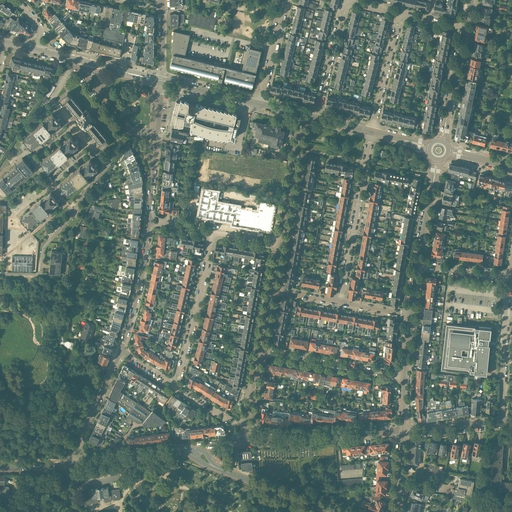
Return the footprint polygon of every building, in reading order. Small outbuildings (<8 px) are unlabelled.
[(72,8),(74,0),(64,0),(63,8),(65,9),(66,9),(66,7),(72,8)] [(78,12),(79,9),(80,0),(78,0),(74,0),(72,8),(72,11),(78,12)] [(443,14),(450,15),(449,16),(453,17),(453,16),(454,17),(455,16),(456,13),(455,13),(456,9),(457,5),(447,3),(445,11),(444,10),(443,14)] [(44,14),(48,20),(54,15),(48,7),(50,6),(48,4),(46,4),(44,5),(46,8),(43,11),(45,13),(44,14)] [(12,9),(6,5),(1,12),(4,14),(4,13),(8,15),(12,9)] [(297,6),(296,11),(309,14),(310,12),(304,10),(305,8),(297,6)] [(122,19),(124,9),(113,7),(111,16),(109,27),(109,28),(120,30),(122,19)] [(480,13),(481,13),(490,15),(491,11),(492,11),(492,8),(488,7),(488,8),(482,7),(482,9),(481,9),(480,13)] [(218,20),(220,13),(209,10),(208,17),(216,19),(218,20)] [(67,11),(65,12),(67,14),(61,20),(60,20),(62,22),(66,19),(70,15),(69,13),(67,11)] [(135,12),(130,11),(128,20),(127,22),(133,24),(133,21),(135,12)] [(48,20),(52,24),(59,18),(57,16),(59,14),(59,13),(57,12),(55,14),(54,15),(48,20)] [(191,13),(188,24),(213,30),(216,19),(208,17),(191,13)] [(490,15),(481,13),(480,13),(480,14),(480,15),(479,20),(486,21),(485,22),(489,23),(491,17),(489,17),(490,15)] [(147,19),(147,23),(154,25),(154,17),(153,15),(146,14),(145,19),(147,19)] [(171,24),(171,27),(178,27),(178,24),(178,22),(184,22),(184,14),(179,14),(170,14),(170,24),(171,24)] [(387,19),(387,16),(380,14),(379,17),(382,18),(381,22),(388,23),(389,20),(387,19)] [(358,20),(359,16),(352,15),(350,20),(363,24),(364,21),(358,20)] [(307,22),(302,20),(303,18),(295,16),(294,21),(307,24),(307,22)] [(1,27),(6,28),(12,18),(10,17),(8,19),(6,18),(5,20),(1,27)] [(18,17),(14,23),(10,29),(17,31),(22,22),(23,22),(22,22),(18,17)] [(12,18),(6,28),(10,29),(14,23),(12,22),(14,19),(12,18)] [(52,24),(55,28),(62,22),(60,20),(61,20),(59,18),(52,24)] [(62,22),(55,28),(59,32),(66,26),(69,24),(68,23),(69,22),(66,19),(62,22)] [(69,24),(66,26),(59,32),(63,36),(78,24),(73,19),(69,22),(68,23),(69,24)] [(23,22),(22,22),(17,31),(24,32),(23,33),(28,34),(29,34),(30,34),(30,33),(31,33),(31,32),(31,31),(30,30),(28,27),(28,26),(28,25),(27,24),(26,24),(25,25),(23,22)] [(146,31),(154,33),(154,25),(147,23),(146,24),(147,25),(146,31)] [(69,43),(72,38),(74,34),(76,32),(74,30),(79,25),(78,24),(63,36),(68,42),(69,43)] [(491,35),(493,27),(478,24),(477,29),(476,31),(477,31),(477,32),(486,34),(491,35)] [(103,35),(99,51),(120,56),(125,31),(123,30),(120,30),(109,28),(109,27),(105,26),(103,35)] [(291,34),(298,35),(300,28),(293,26),(291,31),(292,31),(291,34)] [(405,34),(406,34),(417,37),(418,34),(413,33),(414,30),(407,28),(405,34)] [(80,35),(77,46),(85,47),(86,42),(87,43),(87,38),(88,34),(85,34),(86,32),(81,30),(81,31),(80,35)] [(325,39),(327,34),(314,31),(310,30),(310,33),(319,35),(317,40),(319,41),(324,42),(325,39)] [(77,35),(74,34),(72,38),(69,43),(71,44),(77,46),(80,35),(81,31),(78,31),(77,35)] [(146,31),(146,40),(154,41),(154,33),(146,31)] [(171,41),(173,41),(171,48),(172,48),(171,52),(174,53),(173,54),(183,56),(188,34),(174,31),(171,41)] [(443,31),(441,40),(449,42),(451,36),(449,36),(450,32),(443,31)] [(486,37),(486,34),(477,32),(476,33),(476,34),(476,35),(475,39),(490,42),(490,38),(486,37)] [(99,51),(103,35),(95,33),(94,36),(94,38),(91,49),(99,51)] [(290,33),(289,36),(288,39),(296,41),(299,42),(300,38),(301,38),(302,36),(298,35),(291,34),(290,33)] [(86,42),(85,47),(91,49),(94,38),(94,36),(89,35),(89,38),(87,38),(87,43),(86,42)] [(315,46),(323,48),(324,45),(323,44),(324,42),(319,41),(317,40),(309,38),(308,40),(314,42),(315,41),(316,41),(315,46)] [(287,45),(298,48),(301,48),(301,46),(295,45),(296,41),(288,39),(288,40),(287,45)] [(358,45),(359,42),(346,39),(345,44),(345,47),(349,48),(353,49),(355,44),(358,45)] [(449,42),(441,40),(440,40),(438,47),(448,49),(449,42)] [(473,47),(474,48),(473,49),(483,51),(484,51),(485,44),(475,42),(474,45),(474,46),(473,47)] [(134,44),(131,58),(137,60),(140,45),(134,44)] [(375,54),(379,55),(380,52),(381,53),(382,48),(371,45),(370,47),(372,48),(372,50),(373,50),(372,53),(375,54)] [(249,47),(246,63),(244,68),(244,71),(255,74),(262,50),(249,47)] [(349,48),(345,47),(344,47),(344,49),(343,49),(342,53),(350,55),(351,55),(352,51),(353,51),(353,52),(357,53),(358,50),(353,49),(349,48)] [(447,55),(448,49),(438,47),(437,53),(447,55)] [(483,51),(473,49),(473,50),(472,52),(473,53),(472,55),(481,57),(486,57),(487,51),(484,51),(483,51)] [(292,59),(296,59),(296,57),(292,56),(293,53),(285,51),(284,57),(292,59)] [(314,53),(312,58),(320,60),(322,54),(310,51),(309,53),(312,54),(312,53),(314,53)] [(412,58),(413,55),(401,52),(401,53),(400,57),(401,57),(400,60),(405,62),(406,59),(407,59),(407,57),(412,58)] [(350,55),(342,53),(341,58),(353,61),(353,59),(351,58),(350,59),(349,59),(350,55)] [(370,60),(378,62),(379,58),(379,55),(375,54),(372,53),(370,60)] [(445,61),(447,55),(437,53),(436,59),(444,61),(445,61)] [(255,75),(180,57),(173,55),(170,67),(219,79),(219,80),(222,81),(222,79),(252,87),(255,75)] [(292,59),(284,57),(282,62),(296,66),(297,64),(292,62),(292,63),(291,63),(292,59)] [(17,68),(20,68),(22,61),(22,60),(11,58),(9,66),(12,66),(12,69),(17,70),(17,68)] [(444,63),(444,61),(436,59),(434,58),(433,65),(443,67),(443,64),(444,63)] [(470,65),(475,66),(479,67),(480,60),(471,58),(471,61),(470,62),(470,63),(470,64),(470,65)] [(405,62),(400,60),(399,63),(398,66),(406,68),(406,69),(408,62),(405,62)] [(28,70),(31,71),(32,63),(22,61),(20,68),(23,69),(23,72),(27,73),(28,70)] [(41,73),(43,65),(42,66),(32,63),(31,71),(34,71),(33,74),(40,76),(41,73)] [(340,64),(338,70),(346,72),(350,73),(350,71),(348,70),(347,71),(346,71),(347,66),(340,64)] [(53,68),(43,65),(41,73),(44,74),(43,77),(48,78),(48,75),(51,76),(53,68)] [(429,71),(432,71),(441,73),(442,73),(442,72),(442,71),(442,70),(443,67),(433,65),(432,67),(430,66),(429,71)] [(292,77),(292,75),(290,74),(290,75),(289,75),(290,70),(289,70),(281,68),(280,71),(281,71),(280,74),(292,77)] [(309,70),(308,75),(316,77),(318,71),(306,68),(305,70),(308,71),(308,70),(309,70)] [(346,72),(338,70),(337,76),(348,79),(349,76),(346,76),(346,77),(345,76),(346,72)] [(432,71),(430,77),(440,79),(442,73),(441,73),(432,71)] [(472,80),(476,81),(477,81),(478,74),(469,72),(468,73),(467,74),(468,75),(467,78),(472,79),(472,80)] [(7,73),(6,78),(19,81),(19,79),(14,77),(14,75),(7,73)] [(440,79),(430,77),(429,83),(439,85),(440,79)] [(343,88),(344,83),(343,83),(335,81),(335,85),(334,87),(346,90),(347,88),(344,87),(344,88),(343,88)] [(5,84),(3,89),(16,92),(17,90),(11,88),(12,85),(5,83),(4,83),(4,84),(5,84)] [(429,83),(428,89),(438,91),(438,92),(439,85),(429,83)] [(48,97),(55,87),(52,85),(46,95),(48,97)] [(281,94),(290,96),(290,97),(292,97),(294,89),(291,88),(291,87),(286,85),(286,86),(283,86),(281,94)] [(464,91),(465,91),(474,93),(475,87),(466,85),(465,88),(464,91)] [(294,98),(294,97),(303,100),(305,91),(305,90),(297,88),(297,89),(294,89),(292,97),(294,98)] [(363,88),(361,94),(369,96),(370,93),(371,93),(371,90),(363,88)] [(428,89),(427,96),(436,98),(437,94),(438,94),(438,92),(437,92),(438,92),(438,91),(428,89)] [(313,103),(314,103),(316,92),(311,90),(311,93),(310,92),(308,102),(310,102),(310,103),(312,104),(313,103)] [(474,93),(465,91),(464,91),(463,95),(464,95),(463,98),(473,100),(474,93)] [(84,111),(72,97),(68,92),(60,99),(63,103),(65,102),(77,117),(74,119),(85,131),(88,129),(100,144),(98,145),(101,149),(110,142),(94,124),(97,121),(87,109),(84,111)] [(8,99),(9,96),(2,94),(1,99),(13,103),(14,100),(8,99)] [(390,98),(390,101),(398,103),(399,97),(391,95),(390,98)] [(425,102),(427,103),(427,102),(436,104),(436,102),(436,101),(436,98),(427,96),(425,102)] [(333,98),(328,97),(325,106),(331,108),(333,98)] [(333,98),(331,108),(337,109),(337,108),(339,99),(338,99),(338,100),(335,100),(335,99),(333,98)] [(461,104),(462,104),(471,106),(473,100),(463,98),(463,100),(462,100),(461,104)] [(13,103),(1,99),(0,102),(0,104),(2,105),(1,111),(8,113),(9,113),(10,113),(11,111),(9,111),(10,108),(6,107),(7,104),(13,105),(13,103)] [(176,100),(171,122),(171,123),(172,122),(175,123),(175,125),(174,125),(179,125),(179,126),(178,126),(184,126),(184,125),(191,127),(191,128),(190,130),(194,130),(194,131),(194,132),(198,132),(198,133),(202,133),(202,134),(202,135),(206,134),(206,136),(205,136),(206,136),(210,136),(210,137),(209,137),(214,136),(214,138),(213,138),(218,137),(218,138),(217,138),(218,139),(222,138),(222,139),(226,138),(226,139),(226,140),(231,138),(236,136),(236,137),(241,117),(240,117),(240,118),(236,117),(236,116),(237,115),(233,112),(232,112),(232,113),(229,111),(228,111),(229,111),(228,112),(225,110),(224,110),(224,111),(221,109),(220,109),(221,109),(220,110),(217,108),(216,108),(217,108),(216,109),(213,107),(212,107),(213,107),(212,108),(209,106),(208,106),(209,106),(208,107),(205,105),(204,107),(201,104),(200,105),(197,103),(196,105),(196,106),(195,106),(196,105),(194,105),(191,104),(189,104),(189,103),(185,100),(185,102),(181,99),(180,101),(177,100),(177,101),(177,100),(176,100)] [(339,99),(337,108),(345,110),(345,111),(347,111),(349,102),(346,101),(346,100),(342,99),(342,100),(339,99)] [(349,102),(347,111),(349,112),(350,111),(358,113),(360,106),(360,105),(357,104),(357,103),(353,102),(353,103),(349,102)] [(437,104),(436,104),(427,102),(427,103),(426,108),(435,110),(437,104)] [(474,106),(471,106),(462,104),(461,104),(461,107),(461,110),(470,112),(473,112),(474,106)] [(363,116),(369,117),(371,107),(366,106),(363,116)] [(426,108),(424,115),(434,117),(435,110),(426,108)] [(8,113),(1,111),(0,114),(0,113),(0,116),(13,120),(13,117),(8,116),(8,113)] [(400,124),(403,125),(403,124),(405,116),(401,115),(402,114),(394,112),(394,114),(392,122),(400,124)] [(31,131),(21,139),(29,149),(39,141),(51,132),(50,131),(60,123),(52,114),(42,122),(42,121),(31,131)] [(405,116),(403,124),(403,125),(405,125),(414,127),(416,121),(416,119),(412,118),(413,116),(408,115),(408,117),(405,116)] [(423,121),(424,122),(433,123),(434,117),(424,115),(423,121)] [(0,121),(6,123),(6,124),(8,125),(11,125),(13,120),(0,116),(0,121)] [(469,118),(460,116),(459,116),(458,119),(459,120),(458,122),(468,124),(469,118)] [(277,127),(269,125),(269,124),(266,123),(265,124),(254,122),(253,127),(256,128),(255,130),(257,131),(256,135),(256,136),(274,140),(273,145),(280,147),(281,143),(283,143),(283,141),(282,140),(282,138),(284,138),(285,135),(283,134),(284,132),(284,131),(279,130),(280,126),(277,126),(277,127)] [(433,123),(424,122),(422,131),(429,133),(430,129),(431,130),(433,123)] [(466,130),(457,128),(454,139),(459,140),(459,139),(465,140),(465,141),(472,142),(474,132),(471,131),(466,130)] [(475,143),(475,144),(478,145),(481,129),(475,128),(475,132),(474,132),(472,142),(475,143)] [(170,134),(171,134),(170,139),(187,143),(187,140),(191,140),(191,139),(192,139),(193,135),(187,134),(188,132),(184,131),(184,132),(173,129),(172,130),(171,129),(170,134)] [(481,145),(484,145),(487,131),(481,129),(478,145),(481,145)] [(490,147),(496,148),(498,138),(499,134),(497,134),(497,135),(493,134),(490,147)] [(79,146),(72,138),(71,137),(61,145),(61,144),(50,154),(41,162),(49,172),(58,164),(59,164),(70,155),(69,154),(79,146)] [(165,149),(166,149),(176,150),(180,150),(181,150),(182,145),(180,144),(170,142),(170,144),(166,143),(165,149)] [(122,162),(125,159),(134,153),(130,147),(128,147),(120,160),(121,162),(122,162)] [(124,165),(127,164),(136,158),(134,153),(125,159),(122,162),(123,163),(124,165)] [(213,154),(210,171),(233,175),(233,180),(227,180),(227,186),(240,186),(242,177),(262,180),(264,169),(268,170),(269,167),(274,168),(275,162),(245,157),(245,159),(213,154)] [(16,166),(0,179),(0,185),(6,193),(33,171),(22,158),(14,165),(16,166)] [(138,163),(136,158),(127,164),(124,165),(123,166),(125,170),(126,170),(129,168),(138,163)] [(176,161),(174,161),(165,159),(165,160),(164,161),(163,163),(164,164),(165,164),(164,168),(174,170),(176,161)] [(80,167),(72,174),(69,177),(60,185),(68,195),(77,187),(78,187),(89,178),(89,177),(98,169),(90,160),(81,168),(80,167)] [(332,170),(333,163),(327,162),(325,170),(327,171),(328,169),(332,170)] [(140,169),(138,163),(129,168),(126,170),(125,170),(127,175),(131,173),(140,169)] [(338,173),(339,164),(333,163),(332,170),(331,171),(332,172),(332,170),(336,171),(336,172),(338,173)] [(345,172),(346,166),(347,165),(340,163),(339,164),(338,173),(341,173),(341,172),(344,172),(344,174),(345,174),(345,172)] [(459,174),(459,173),(461,166),(450,164),(450,165),(449,170),(455,172),(455,173),(459,174)] [(354,167),(346,166),(345,172),(345,174),(344,177),(349,178),(350,173),(352,174),(354,167)] [(469,168),(467,168),(467,167),(464,166),(464,167),(461,166),(459,173),(459,174),(458,177),(460,177),(463,178),(464,174),(467,175),(467,176),(475,178),(476,173),(469,172),(469,168)] [(127,180),(133,178),(142,174),(142,173),(140,169),(131,173),(131,175),(126,177),(127,180)] [(382,179),(383,172),(375,171),(374,178),(382,179)] [(386,181),(388,182),(390,173),(383,171),(383,172),(382,179),(381,180),(382,180),(382,179),(386,180),(386,181)] [(459,180),(460,177),(458,177),(459,174),(455,173),(448,171),(447,177),(459,180)] [(396,174),(390,173),(388,182),(390,182),(391,181),(394,181),(394,183),(395,183),(395,181),(396,174)] [(484,186),(486,176),(484,175),(484,174),(481,173),(480,175),(480,174),(477,188),(482,189),(483,186),(484,186)] [(127,185),(128,184),(143,180),(142,174),(133,178),(133,179),(129,181),(126,182),(127,185)] [(409,177),(403,175),(401,184),(403,184),(404,183),(407,184),(407,185),(408,185),(409,177)] [(492,177),(486,176),(484,186),(486,187),(487,185),(490,185),(492,177)] [(343,184),(350,186),(351,181),(349,181),(349,178),(344,177),(343,184)] [(413,185),(419,186),(421,179),(414,177),(413,185)] [(499,179),(492,177),(490,185),(488,193),(494,194),(495,188),(496,189),(499,179)] [(447,178),(446,185),(454,186),(457,187),(458,181),(447,178)] [(505,181),(499,179),(496,189),(503,190),(503,189),(505,181)] [(133,188),(143,185),(143,180),(128,184),(129,189),(131,188),(133,188)] [(511,182),(505,181),(503,189),(506,190),(505,194),(511,195),(511,194),(511,182)] [(373,185),(372,191),(379,192),(381,184),(375,183),(375,186),(373,185)] [(349,193),(350,186),(343,184),(341,191),(349,193)] [(419,186),(413,185),(411,184),(410,191),(419,193),(420,186),(419,186)] [(205,188),(200,216),(234,222),(233,225),(271,232),(277,204),(262,202),(260,212),(241,208),(241,206),(218,202),(220,191),(205,188)] [(410,191),(409,198),(417,200),(419,193),(410,191)] [(30,209),(21,218),(29,227),(39,219),(39,220),(50,210),(59,202),(51,192),(42,200),(41,200),(30,209)] [(458,200),(452,199),(443,197),(442,203),(451,204),(457,206),(458,200)] [(416,206),(417,200),(409,198),(407,204),(416,206)] [(415,213),(416,206),(407,204),(406,211),(415,213)] [(175,207),(173,207),(161,206),(160,206),(160,210),(161,212),(174,213),(174,215),(178,216),(179,208),(175,207)] [(502,209),(501,215),(509,216),(510,211),(511,207),(503,206),(503,209),(502,209)] [(86,215),(87,215),(94,216),(99,218),(100,213),(96,211),(90,209),(86,215)] [(436,225),(437,226),(437,229),(445,230),(446,223),(438,221),(438,222),(437,222),(436,225)] [(498,235),(497,241),(504,242),(505,236),(506,236),(507,233),(506,233),(499,232),(499,235),(498,235)] [(157,242),(158,242),(165,243),(169,244),(170,238),(162,237),(163,234),(159,234),(158,242),(157,242)] [(184,255),(185,253),(187,239),(182,238),(181,245),(183,246),(182,252),(178,251),(178,254),(184,255)] [(223,247),(216,246),(214,254),(221,255),(221,253),(222,253),(223,247)] [(453,258),(459,259),(460,251),(460,250),(458,249),(455,248),(454,250),(453,250),(451,258),(453,258)] [(169,250),(164,249),(157,249),(156,257),(160,257),(160,255),(163,256),(164,253),(167,254),(167,252),(170,252),(170,250),(169,250)] [(432,249),(431,255),(431,257),(434,257),(434,256),(437,256),(436,260),(443,261),(443,257),(441,257),(442,251),(432,249)] [(62,259),(64,259),(64,255),(62,255),(63,252),(52,250),(50,273),(60,274),(62,259)] [(177,259),(178,254),(178,251),(179,251),(173,251),(170,250),(170,252),(169,258),(177,259)] [(265,255),(258,254),(257,259),(258,260),(258,262),(264,263),(265,255)] [(163,269),(165,270),(167,261),(164,261),(156,259),(155,262),(154,262),(154,264),(155,265),(154,267),(162,269),(163,269)] [(294,274),(295,267),(289,266),(287,273),(294,274)] [(194,271),(178,268),(178,270),(186,272),(185,274),(193,276),(194,271)] [(133,277),(134,272),(121,270),(120,275),(123,276),(133,278),(133,277)] [(224,272),(217,271),(216,272),(217,272),(216,276),(231,280),(231,277),(224,276),(224,272)] [(162,275),(153,273),(151,279),(158,280),(158,281),(162,281),(163,275),(162,275)] [(184,281),(183,283),(190,285),(191,284),(192,280),(176,277),(176,279),(184,281)] [(158,280),(151,279),(150,286),(156,288),(156,287),(158,288),(159,285),(157,285),(158,281),(158,280)] [(286,279),(285,286),(291,288),(293,281),(286,279)] [(131,288),(132,283),(118,280),(117,280),(116,285),(118,285),(131,288)] [(215,281),(214,285),(229,289),(229,287),(222,285),(222,283),(215,281)] [(117,290),(118,291),(129,294),(131,288),(118,285),(116,290),(117,290)] [(116,293),(120,294),(119,296),(128,298),(129,294),(118,291),(117,290),(116,293)] [(219,294),(220,292),(212,290),(211,295),(226,298),(227,296),(219,294)] [(127,303),(128,298),(119,296),(114,294),(112,299),(127,303)] [(179,299),(179,302),(186,303),(187,299),(172,295),(172,298),(179,299)] [(155,300),(147,298),(146,304),(149,305),(148,308),(153,309),(155,300)] [(398,307),(399,299),(392,298),(391,303),(393,304),(393,306),(398,307)] [(113,304),(126,308),(126,307),(127,303),(112,299),(111,299),(111,301),(114,302),(113,304)] [(210,299),(209,304),(222,307),(224,307),(226,308),(227,303),(220,302),(220,304),(217,303),(218,301),(210,299)] [(112,309),(124,313),(126,308),(113,304),(112,309)] [(184,313),(185,313),(186,308),(185,308),(170,305),(170,307),(177,309),(177,311),(184,313)] [(437,312),(438,311),(432,311),(433,307),(425,306),(425,308),(424,313),(437,314),(440,315),(441,313),(440,312),(437,312)] [(142,316),(143,317),(150,319),(153,310),(146,308),(143,316),(142,316)] [(115,315),(123,318),(124,313),(112,309),(111,311),(113,311),(112,314),(115,315)] [(215,313),(216,310),(208,309),(207,313),(220,316),(222,317),(222,314),(215,313)] [(110,316),(109,319),(121,322),(123,318),(115,315),(112,314),(111,314),(110,316)] [(183,317),(168,314),(168,316),(175,318),(175,320),(182,322),(183,317)] [(143,317),(142,316),(141,322),(148,324),(150,319),(143,317)] [(353,316),(350,332),(352,332),(354,324),(356,324),(358,317),(353,316)] [(213,322),(213,320),(206,318),(205,323),(220,326),(220,324),(213,322)] [(395,319),(390,318),(390,326),(397,327),(398,322),(395,321),(395,319)] [(111,325),(120,327),(121,322),(109,319),(108,321),(111,322),(112,322),(111,325)] [(373,320),(371,327),(378,328),(379,323),(377,323),(378,320),(372,319),(373,320)] [(74,350),(77,344),(66,339),(68,321),(62,320),(58,343),(74,350)] [(85,321),(81,337),(90,340),(95,324),(85,321)] [(141,322),(140,322),(141,323),(139,331),(143,332),(146,332),(146,330),(149,331),(151,325),(148,324),(141,322)] [(453,324),(446,323),(441,369),(486,374),(489,343),(490,338),(491,328),(465,325),(453,324)] [(165,324),(165,326),(172,328),(172,331),(179,333),(180,328),(165,324)] [(108,334),(117,337),(118,332),(104,327),(102,327),(102,329),(105,330),(108,331),(109,331),(108,334)] [(210,333),(210,330),(203,328),(202,333),(216,337),(217,335),(210,333)] [(101,337),(115,342),(117,337),(108,334),(107,333),(106,335),(103,334),(103,336),(102,336),(101,337)] [(169,341),(177,343),(177,342),(178,338),(179,337),(178,337),(163,333),(162,336),(170,338),(169,341)] [(135,341),(136,344),(143,341),(145,336),(137,334),(135,335),(134,337),(135,339),(135,341)] [(113,347),(115,342),(101,337),(101,338),(102,338),(101,340),(105,341),(104,343),(113,347)] [(198,342),(199,343),(214,346),(214,344),(212,344),(207,342),(208,340),(200,338),(200,337),(198,342)] [(137,350),(138,350),(144,348),(145,347),(143,341),(136,344),(135,344),(137,350)] [(338,344),(336,354),(346,356),(348,346),(348,344),(346,343),(346,342),(338,341),(338,343),(338,344)] [(395,342),(386,341),(385,351),(394,352),(395,346),(394,346),(395,342)] [(100,343),(98,346),(102,347),(103,346),(104,347),(103,350),(111,353),(113,348),(100,343)] [(205,349),(198,347),(196,352),(211,356),(212,353),(205,351),(205,349)] [(144,357),(145,356),(148,351),(144,349),(144,348),(138,350),(139,352),(141,354),(141,355),(144,357)] [(149,360),(149,361),(150,359),(154,354),(155,351),(151,348),(149,351),(149,350),(148,351),(145,356),(144,357),(147,359),(146,360),(148,361),(149,360)] [(109,359),(110,356),(100,352),(99,355),(97,359),(107,364),(109,359)] [(419,359),(426,360),(428,361),(429,355),(428,355),(428,354),(419,353),(419,359)] [(155,364),(155,363),(158,358),(159,357),(154,354),(150,359),(149,361),(155,364)] [(159,357),(158,358),(155,363),(158,364),(157,366),(159,367),(160,366),(161,366),(163,367),(165,360),(165,357),(163,357),(163,355),(160,354),(159,357)] [(163,367),(169,369),(170,366),(173,366),(175,360),(172,360),(171,361),(165,360),(163,367)] [(209,369),(217,371),(219,362),(211,360),(210,367),(207,366),(206,368),(209,369)] [(276,365),(270,364),(268,380),(273,381),(274,376),(271,376),(272,374),(274,375),(276,365)] [(127,374),(131,368),(125,365),(123,365),(120,372),(124,374),(126,375),(127,374)] [(193,366),(193,368),(191,367),(189,376),(190,376),(197,378),(200,374),(201,371),(193,366)] [(419,369),(418,369),(417,377),(424,378),(425,373),(426,373),(426,367),(419,366),(419,369)] [(135,371),(131,368),(127,374),(126,375),(124,378),(127,380),(129,377),(131,378),(135,371)] [(140,374),(135,371),(131,378),(132,379),(130,383),(133,385),(140,374)] [(118,378),(123,381),(124,378),(126,375),(124,374),(120,372),(118,378)] [(140,384),(144,377),(140,374),(133,385),(132,385),(135,387),(138,383),(140,384)] [(140,392),(142,390),(148,379),(144,377),(140,384),(141,385),(137,390),(140,392)] [(109,397),(117,401),(124,406),(130,411),(127,416),(133,420),(138,423),(143,423),(144,426),(155,425),(163,424),(166,420),(153,410),(152,412),(147,408),(126,395),(124,393),(120,391),(125,382),(123,381),(118,378),(109,397)] [(196,379),(190,378),(188,386),(194,387),(196,380),(196,379)] [(194,387),(199,390),(204,384),(200,382),(201,381),(197,378),(196,379),(196,380),(194,387)] [(148,379),(142,390),(144,392),(147,388),(148,389),(153,382),(148,379)] [(199,390),(205,394),(210,385),(205,381),(205,382),(204,384),(199,390)] [(240,389),(240,388),(241,389),(242,383),(234,381),(234,382),(233,388),(232,389),(239,391),(239,389),(240,389)] [(157,385),(153,382),(148,389),(150,390),(147,394),(150,396),(157,385)] [(157,385),(150,396),(153,398),(155,394),(157,395),(162,388),(157,385)] [(210,385),(205,394),(210,397),(216,389),(210,385)] [(166,391),(162,388),(157,395),(158,396),(156,399),(159,401),(166,391)] [(239,391),(232,389),(230,392),(233,393),(232,397),(233,398),(233,400),(237,400),(237,399),(239,392),(239,391)] [(221,394),(216,390),(211,398),(216,401),(221,395),(221,394)] [(166,391),(159,401),(164,404),(171,394),(166,391)] [(170,408),(177,398),(172,395),(168,402),(170,403),(167,406),(170,408)] [(225,406),(227,399),(227,398),(221,395),(216,401),(222,405),(225,405),(225,406)] [(104,408),(112,411),(116,402),(108,398),(104,408)] [(175,406),(177,408),(182,401),(177,398),(170,408),(173,410),(175,406)] [(428,401),(426,421),(428,420),(428,421),(430,421),(431,420),(437,419),(436,410),(435,408),(435,404),(435,400),(434,400),(433,399),(430,399),(430,401),(428,401)] [(471,413),(475,414),(477,399),(472,399),(471,407),(468,407),(469,413),(471,413)] [(417,405),(417,410),(423,409),(423,410),(425,410),(426,405),(423,405),(423,404),(423,400),(416,400),(417,405)] [(186,404),(182,401),(177,408),(179,409),(176,413),(179,415),(186,404)] [(185,416),(191,407),(186,404),(179,415),(178,417),(179,418),(182,417),(183,415),(185,416)] [(111,413),(112,411),(104,408),(102,412),(114,418),(116,418),(117,415),(111,413)] [(196,409),(195,408),(194,409),(194,408),(193,409),(192,408),(184,419),(187,420),(189,417),(192,419),(197,411),(196,410),(196,409)] [(114,418),(102,412),(100,416),(112,422),(114,418)] [(124,420),(125,421),(130,424),(133,420),(127,416),(126,418),(123,415),(121,417),(124,420)] [(100,416),(98,421),(110,426),(112,422),(100,416)] [(130,425),(130,424),(125,421),(124,420),(121,423),(124,425),(128,428),(130,425)] [(109,429),(110,426),(98,421),(96,425),(107,430),(108,431),(109,429)] [(224,434),(224,433),(225,433),(224,429),(224,427),(224,426),(222,424),(221,425),(215,426),(216,434),(221,433),(221,434),(222,434),(224,434)] [(107,430),(96,425),(94,430),(105,435),(107,430)] [(179,428),(177,430),(175,434),(178,436),(179,435),(183,428),(180,426),(179,428)] [(185,438),(191,437),(190,429),(190,427),(185,428),(186,430),(183,428),(179,435),(183,438),(185,438)] [(94,430),(92,434),(101,438),(100,437),(101,436),(106,438),(107,436),(105,435),(94,430)] [(101,438),(92,434),(89,440),(98,444),(101,438)] [(412,449),(420,449),(421,441),(411,441),(410,445),(410,446),(410,447),(410,448),(410,449),(411,449),(412,449)] [(433,442),(431,442),(429,451),(433,452),(433,453),(437,454),(438,445),(436,445),(437,441),(433,442)] [(493,445),(493,450),(491,486),(499,486),(499,500),(502,500),(503,491),(511,491),(511,443),(510,444),(510,448),(509,453),(511,453),(511,481),(502,481),(503,448),(503,443),(497,442),(497,445),(493,445)] [(441,444),(439,454),(446,456),(448,447),(446,447),(447,443),(442,444),(441,444)] [(464,443),(461,454),(463,455),(462,458),(468,459),(471,445),(464,443)] [(474,443),(472,454),(474,454),(473,457),(479,458),(481,444),(474,443)] [(370,444),(370,449),(368,449),(368,454),(374,454),(374,453),(377,453),(376,444),(370,444)] [(453,444),(450,455),(452,456),(452,458),(457,459),(460,446),(453,444)] [(366,454),(368,454),(368,449),(365,449),(365,445),(359,445),(359,454),(363,454),(363,455),(366,454)] [(350,456),(353,455),(353,446),(342,447),(343,455),(344,456),(347,456),(347,455),(350,455),(350,456)] [(240,453),(238,453),(238,457),(241,457),(241,458),(260,457),(259,449),(240,451),(240,453)] [(411,449),(410,449),(411,449),(411,460),(409,460),(409,464),(415,464),(415,461),(420,461),(420,453),(422,453),(422,450),(420,450),(420,449),(412,449),(411,449)] [(383,458),(380,458),(380,461),(378,461),(378,467),(388,468),(389,461),(387,461),(388,458),(385,458),(383,458)] [(249,471),(249,472),(253,474),(253,473),(256,474),(255,468),(253,468),(252,461),(241,462),(242,470),(246,469),(246,471),(249,471)] [(178,462),(173,465),(175,469),(178,475),(184,472),(180,466),(178,462)] [(377,474),(376,477),(382,477),(382,474),(386,475),(387,472),(388,472),(388,468),(378,467),(378,474),(377,474)] [(3,481),(3,475),(0,475),(0,495),(8,495),(8,492),(10,492),(12,489),(9,485),(8,486),(4,486),(4,483),(6,483),(6,481),(3,481)] [(382,480),(382,477),(376,477),(376,480),(377,480),(377,486),(387,487),(387,481),(382,480)] [(471,495),(474,481),(460,478),(457,490),(452,488),(451,497),(454,497),(457,498),(464,499),(465,494),(471,495)] [(387,487),(377,486),(376,493),(372,493),(372,496),(380,497),(381,494),(385,494),(385,492),(387,492),(387,488),(387,487)] [(102,488),(103,497),(104,502),(112,501),(111,490),(109,491),(109,487),(102,488)] [(99,502),(98,498),(97,488),(91,489),(91,490),(84,491),(85,504),(99,502)] [(120,489),(112,490),(113,500),(121,499),(120,489)] [(413,489),(410,494),(421,499),(422,496),(428,499),(430,493),(421,489),(420,492),(413,489)] [(370,503),(374,505),(374,506),(377,507),(377,506),(378,507),(383,509),(386,502),(380,500),(380,497),(372,496),(372,498),(370,503)] [(374,506),(374,505),(370,503),(368,502),(367,505),(368,506),(368,508),(374,510),(374,511),(376,511),(383,511),(384,509),(383,509),(378,507),(377,506),(377,507),(374,506)] [(413,509),(412,511),(418,511),(420,511),(422,509),(420,508),(421,504),(415,503),(415,504),(412,503),(411,503),(409,507),(411,508),(413,509)]
